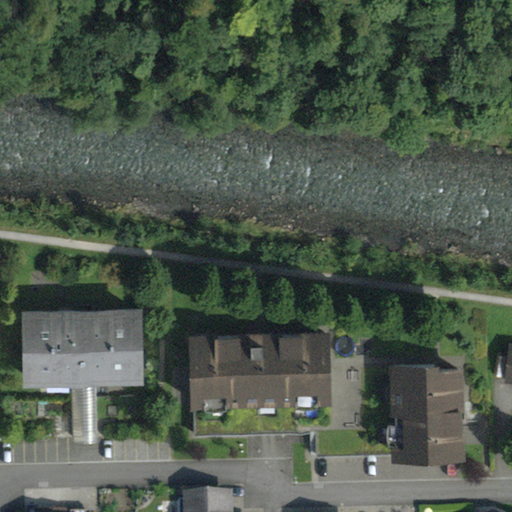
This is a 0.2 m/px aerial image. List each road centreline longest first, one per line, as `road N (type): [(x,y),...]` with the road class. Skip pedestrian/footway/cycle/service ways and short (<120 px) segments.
road 1 (residential): [(272,498),(269,483),(254,474),(0,483)]
road 2 (residential): [(272,498),(511,494)]
